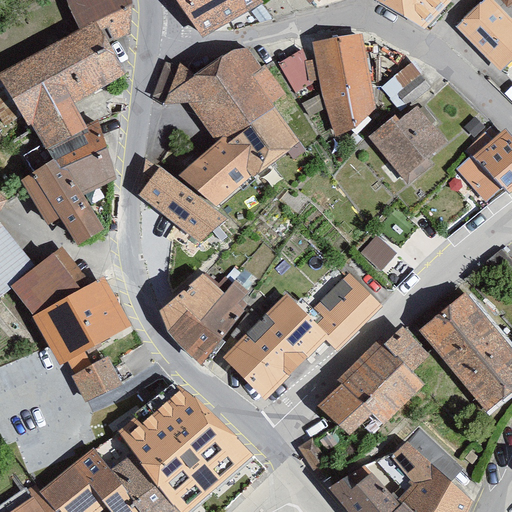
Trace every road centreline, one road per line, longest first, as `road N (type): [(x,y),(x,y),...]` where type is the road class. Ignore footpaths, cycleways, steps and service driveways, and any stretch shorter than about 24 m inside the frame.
road 1 (tertiary): [(150,39),(129,211),(141,297),(186,366),(263,437)]
road 2 (residential): [(150,39),(229,41),(325,15),(367,18),(410,36),(511,121)]
road 3 (residential): [(511,216),(263,437)]
